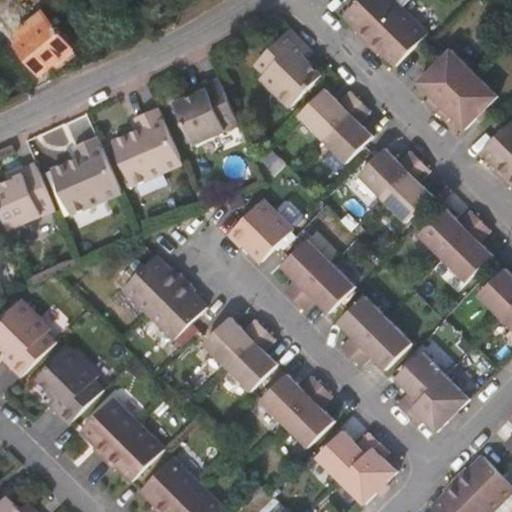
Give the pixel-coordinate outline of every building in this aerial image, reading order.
[(0,0),(0,15),(12,5),(7,0),(0,0)] [(359,33),(369,43),(405,6),(399,0),(360,0),(347,14),(362,30),(359,33)] [(24,29),(43,56),(79,32),(61,3),(24,29)] [(431,31),(405,6),(369,43),(379,53),(382,50),(397,65),(431,31)] [(304,56),(311,49),(292,30),(256,65),(266,75),(262,79),(291,108),(323,76),(304,56)] [(427,100),(438,111),(475,73),(452,49),(440,61),(431,70),(419,82),(432,95),(427,100)] [(426,66),(431,70),(440,61),(436,57),(426,66)] [(488,108),(499,97),(475,73),(438,111),(449,122),(454,117),(466,129),(478,117),(488,108)] [(175,104),(192,150),(241,133),(224,86),(175,104)] [(339,103),(326,91),(302,115),(325,139),(363,101),(352,91),(339,103)] [(374,139),(360,124),(373,111),(363,101),(325,139),(349,164),(374,139)] [(134,182),(183,160),(160,108),(138,118),(142,126),(115,138),(134,182)] [(493,113),(488,108),(478,117),(484,123),(493,113)] [(497,170),(507,180),(511,174),(511,122),(484,150),(500,167),(497,170)] [(108,158),(104,149),(99,136),(77,146),(81,156),(54,168),(73,211),(122,189),(118,180),(115,174),(108,158)] [(363,175),(385,199),(423,160),(413,151),(400,163),(388,151),(363,175)] [(434,172),(423,160),(385,199),(409,224),(435,199),(421,184),(434,172)] [(0,195),(13,226),(56,207),(52,198),(47,185),(37,163),(24,169),(26,175),(12,181),(0,186),(0,195)] [(10,176),(12,181),(26,175),(24,169),(10,176)] [(243,245),(246,243),(264,261),(279,245),(297,228),(268,199),(232,235),(243,245)] [(422,235),(445,258),(483,220),(473,210),(460,223),(447,210),(422,235)] [(483,220),(445,258),(470,283),(495,258),(481,244),(494,231),(483,220)] [(334,263),(309,239),(284,265),(298,278),(287,290),(286,291),(297,301),(334,263)] [(149,316),(186,279),(176,270),(173,273),(158,258),(124,291),(149,316)] [(357,287),(334,263),(297,301),(307,311),(320,299),(332,312),(357,287)] [(482,294),(505,317),(511,310),(511,273),(507,268),(482,294)] [(196,289),(186,279),(149,316),(175,342),(208,309),(193,292),(196,289)] [(343,346),(353,357),(391,320),(366,296),(341,321),(355,335),(343,346)] [(7,359),(24,377),(58,343),(50,335),(55,330),(27,303),(0,329),(0,336),(14,351),(7,359)] [(207,344),(230,368),(268,330),(257,320),(245,331),(232,319),(207,344)] [(414,343),(391,320),(353,357),(364,368),(376,356),(389,368),(414,343)] [(278,340),(268,330),(230,368),(254,391),(279,366),(266,352),(278,340)] [(53,406),(72,424),(105,390),(98,383),(103,378),(75,349),(44,380),(61,398),(53,406)] [(399,403),(410,414),(447,376),(424,352),(398,377),(411,391),(399,403)] [(289,375),(264,401),(287,424),(325,386),(315,376),(302,388),(289,375)] [(471,400),(447,376),(410,414),(420,424),(426,418),(439,432),(471,400)] [(335,396),(325,386),(287,424),(312,448),(337,422),(323,409),(335,396)] [(97,449),(106,459),(144,421),(119,397),(85,430),(100,445),(97,449)] [(511,427),(502,438),(511,447),(511,416),(509,420),(511,422),(511,427)] [(120,466),(136,482),(170,448),(144,421),(106,459),(116,469),(120,466)] [(320,456),(344,480),(381,442),(371,431),(358,443),(346,431),(320,456)] [(391,452),(381,442),(344,480),(368,503),(400,471),(401,470),(387,456),(391,452)] [(157,509),(160,511),(173,511),(204,481),(178,455),(144,489),(160,506),(157,509)] [(467,469),(457,479),(490,511),(497,511),(511,497),(511,483),(486,457),(469,472),(467,469)] [(440,511),(490,511),(457,479),(448,489),(451,492),(436,507),(440,511)] [(225,511),(230,507),(204,481),(173,511),(225,511)] [(22,511),(10,500),(0,510),(0,511),(22,511)]
